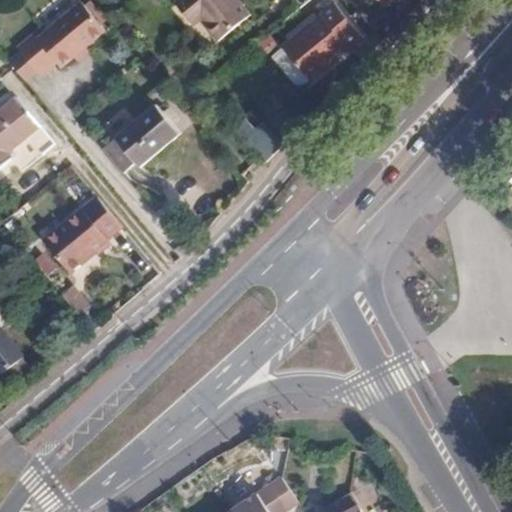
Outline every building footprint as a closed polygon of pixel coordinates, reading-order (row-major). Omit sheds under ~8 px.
[(250,15),(238,0),(179,0),(176,4),(189,19),(194,14),(218,42),(250,15)] [(362,33),(334,1),(319,13),(321,15),(284,44),(313,78),(351,46),(349,45),(362,33)] [(34,35),(17,49),(42,78),(56,64),(60,69),(104,31),(81,3),(38,40),(34,35)] [(278,43),(274,39),(264,47),(268,51),(278,43)] [(7,155),(13,150),(39,128),(14,98),(0,109),(0,171),(12,162),(7,155)] [(176,135),(154,109),(114,141),(102,150),(120,172),(131,163),(136,168),(176,135)] [(19,156),(13,150),(7,155),(12,162),(19,156)] [(94,252),(107,241),(122,229),(98,200),(44,242),(71,275),(97,255),(94,252)] [(110,245),(107,241),(94,252),(97,255),(110,245)] [(60,295),(76,316),(89,305),(72,285),(60,295)] [(0,333),(0,376),(1,375),(19,361),(21,359),(0,333)] [(26,370),(19,361),(1,375),(8,384),(26,370)] [(283,478),(271,486),(287,510),(300,502),(283,478)] [(271,486),(234,510),(234,511),(285,511),(287,510),(271,486)] [(363,511),(351,493),(326,508),(328,511),(363,511)]
